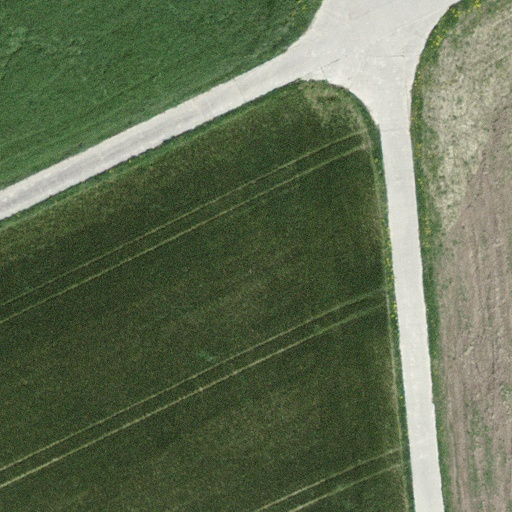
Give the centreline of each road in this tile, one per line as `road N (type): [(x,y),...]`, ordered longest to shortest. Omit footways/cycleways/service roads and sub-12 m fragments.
road 1 (track): [(364,0),(413,511)]
road 2 (track): [(0,202),(419,0)]
